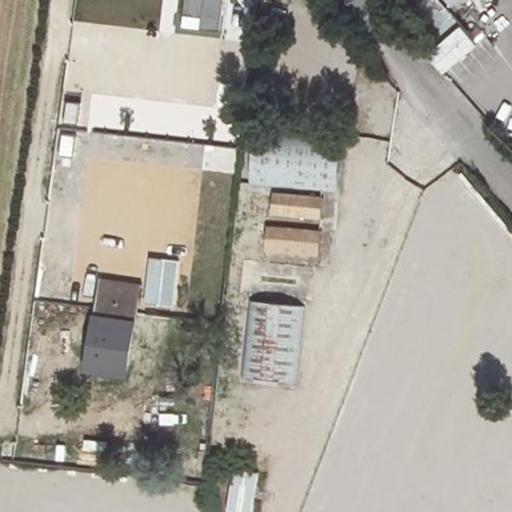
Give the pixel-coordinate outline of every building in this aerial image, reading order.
[(283,12),(274,9),(267,30),(276,33),(283,12)] [(336,190),(342,135),(254,130),(250,183),(336,190)] [(323,196),(272,191),(269,214),(320,219),(323,196)] [(319,254),(321,230),(267,225),(264,250),(319,254)] [(134,322),(139,287),(103,282),(98,316),(134,322)] [(302,306),(251,301),(243,374),(295,380),(302,306)] [(134,322),(98,316),(89,370),(126,375),(134,322)]
